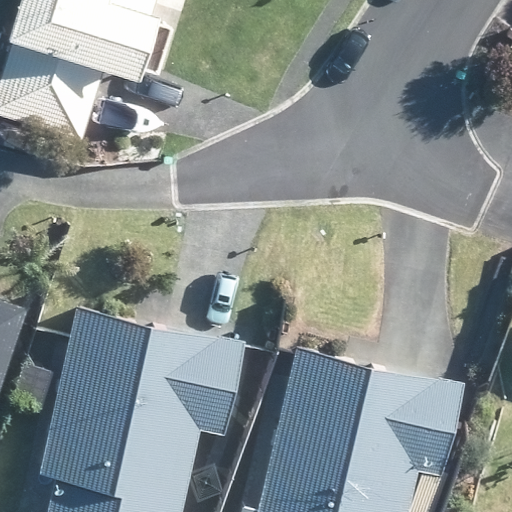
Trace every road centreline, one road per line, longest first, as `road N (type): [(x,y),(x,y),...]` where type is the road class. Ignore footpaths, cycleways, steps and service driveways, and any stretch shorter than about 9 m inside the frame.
road 1 (residential): [(189,169),(304,128),(378,129)]
road 2 (residential): [(378,129),(439,0)]
